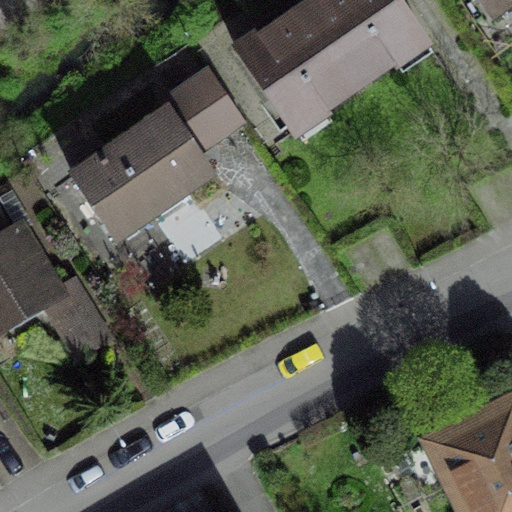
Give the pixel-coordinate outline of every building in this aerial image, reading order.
[(455,52),(413,0),(341,0),(249,64),(310,150),(455,52)] [(511,0),(482,0),(508,35),(511,32),(511,0)] [(258,136),(217,79),(179,106),(187,119),(82,185),(134,265),(238,195),(218,162),(258,136)] [(69,299),(21,206),(0,218),(0,353),(58,323),(82,362),(121,347),(90,288),(69,299)] [(511,511),(511,411),(439,450),(469,511),(511,511)]
